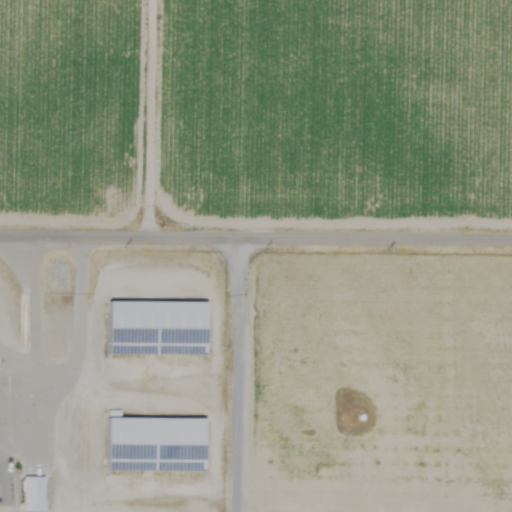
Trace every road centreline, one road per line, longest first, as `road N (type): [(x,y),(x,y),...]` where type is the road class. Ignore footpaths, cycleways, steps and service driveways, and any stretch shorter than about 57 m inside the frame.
road 1 (residential): [(0,232),(511,234)]
road 2 (residential): [(153,234),(156,0)]
